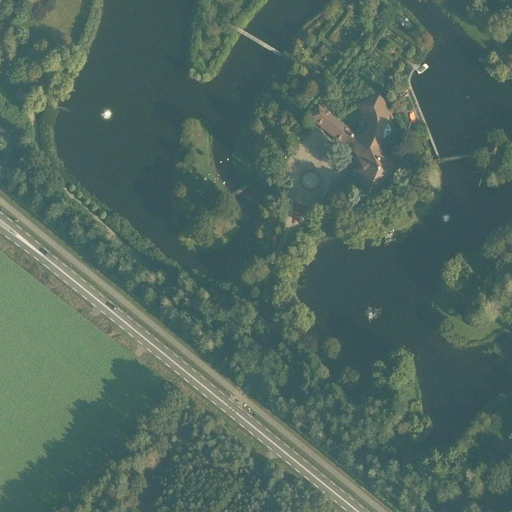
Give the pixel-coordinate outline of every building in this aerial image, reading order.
[(344,128),(336,138),(337,139),(336,139),(340,141),(359,158),(365,171),(358,174),(368,196),(385,188),(381,180),(399,171),(393,158),(391,158),(391,159),(384,162),(381,155),(386,144),(392,142),(396,132),(380,95),(356,106),(365,127),(360,130),(355,136),(349,130),(345,128),(344,129),(344,128)] [(310,119),(336,139),(337,139),(336,138),(344,128),(344,129),(345,128),(319,108),(310,119)] [(260,132),(254,153),(267,157),(271,143),(283,147),(288,128),(275,125),(272,135),(260,132)] [(497,144),(490,145),(486,151),(487,158),(493,162),(500,161),(504,155),(503,148),(497,144)] [(309,189),(320,182),(313,171),(302,178),(309,189)] [(439,511),(469,511),(474,506),(464,498),(455,510),(446,503),(439,511)]
